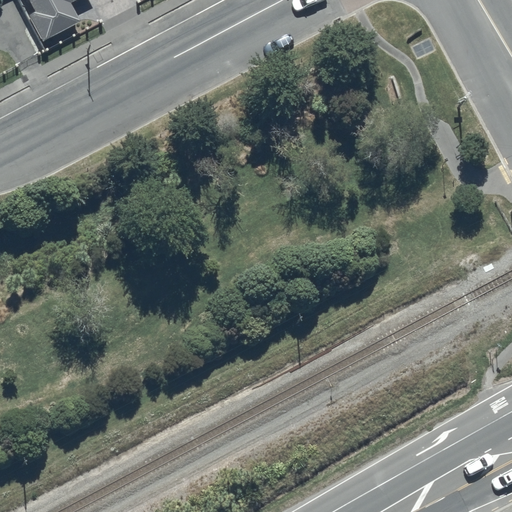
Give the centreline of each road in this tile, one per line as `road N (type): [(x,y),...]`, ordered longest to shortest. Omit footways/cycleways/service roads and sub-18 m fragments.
road 1 (secondary): [(0,150),(286,0)]
road 2 (trunk): [(511,442),(387,511)]
